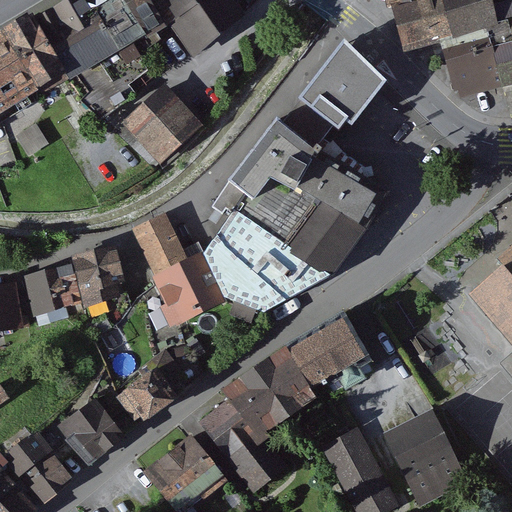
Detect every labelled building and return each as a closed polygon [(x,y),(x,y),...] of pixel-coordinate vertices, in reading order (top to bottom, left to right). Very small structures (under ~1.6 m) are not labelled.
[(70,0),(34,23),(68,80),(166,29),(149,0),(70,0)] [(149,0),(166,29),(197,62),(248,18),(232,0),(149,0)] [(486,0),(410,0),(382,8),(395,54),(430,44),(495,25),(486,0)] [(511,1),(496,6),(511,61),(511,60),(511,1)] [(30,18),(0,36),(0,118),(68,80),(34,23),(30,18)] [(495,25),(430,44),(445,95),(510,76),(495,25)] [(235,306),(231,316),(246,323),(250,313),(259,315),(329,278),(383,197),(308,158),(328,130),(335,132),(339,125),(347,130),(361,112),(377,94),(384,87),(342,45),(296,101),(300,104),(281,131),(273,123),(223,184),(206,208),(221,218),(198,255),(220,301),(235,306)] [(205,128),(166,88),(125,126),(161,171),(205,128)] [(171,257),(166,215),(135,231),(153,265),(171,257)] [(511,245),(494,260),(499,266),(465,296),(511,350),(511,245)] [(125,302),(120,283),(127,282),(119,246),(71,257),(84,311),(125,302)] [(198,255),(151,277),(173,323),(220,301),(198,255)] [(27,276),(40,319),(75,309),(62,266),(27,276)] [(0,328),(19,327),(17,289),(0,290),(0,328)] [(374,362),(348,315),(295,344),(321,391),(374,362)] [(321,391),(295,344),(227,391),(234,402),(202,424),(252,495),(274,479),(250,442),(324,399),(321,391)] [(154,365),(125,388),(150,420),(180,396),(154,365)] [(75,452),(85,465),(121,438),(95,403),(59,429),(61,432),(75,452)] [(469,483),(433,406),(383,430),(419,507),(469,483)] [(393,490),(359,426),(320,447),(355,511),(393,490)] [(61,432),(43,446),(58,465),(60,463),(66,458),(75,452),(61,432)] [(187,511),(228,481),(193,434),(147,467),(181,511),(187,511)] [(39,503),(40,504),(70,482),(58,465),(43,446),(41,443),(35,436),(5,458),(39,503)] [(0,511),(33,511),(32,510),(17,493),(0,473),(0,511)]
